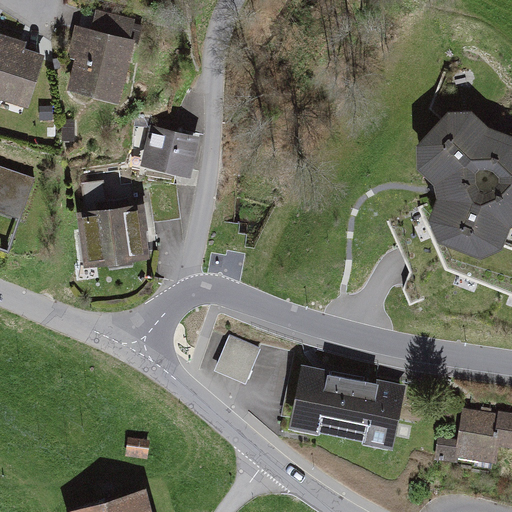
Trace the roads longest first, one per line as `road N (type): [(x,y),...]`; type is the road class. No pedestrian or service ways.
road 1 (residential): [(190,294),(226,298),(301,329),(511,370)]
road 2 (residential): [(190,294),(210,171),(215,73),(239,0)]
road 3 (residential): [(266,464),(144,352)]
road 4 (residential): [(144,352),(0,291)]
